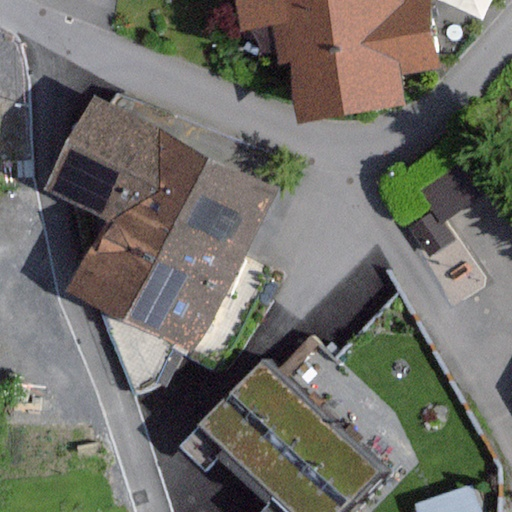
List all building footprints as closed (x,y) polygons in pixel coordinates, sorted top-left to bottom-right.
[(241,0),(247,33),(276,28),(283,67),(295,65),(305,124),(410,105),(405,76),(447,68),(434,0),(414,0),(409,1),(408,0),(241,0)] [(290,186),(112,96),(66,187),(121,215),(86,285),(208,347),(290,186)] [(420,192),(433,210),(492,167),(479,149),(420,192)] [(468,234),(449,205),(423,222),(442,251),(468,234)] [(350,511),(388,473),(289,379),(321,347),(312,338),(281,370),(270,359),(184,448),(210,473),(223,458),(274,507),(268,511),(350,511)] [(453,435),(442,427),(428,446),(439,455),(453,435)] [(413,444),(400,432),(390,443),(403,455),(413,444)] [(434,511),(496,511),(497,511),(483,472),(427,493),(434,511)]
